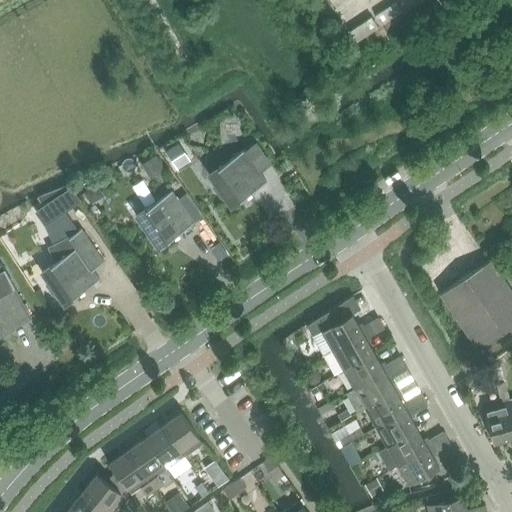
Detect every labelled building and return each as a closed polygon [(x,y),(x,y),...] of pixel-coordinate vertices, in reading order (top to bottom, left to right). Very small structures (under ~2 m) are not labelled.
[(339,0),(345,11),(360,4),(357,0),(339,0)] [(176,145),(166,152),(177,169),(187,162),(176,145)] [(266,182),(259,171),(245,151),(246,151),(245,150),(210,174),(210,173),(209,174),(217,186),(214,187),(221,197),(224,196),(232,207),(233,206),(232,206),(267,182),(266,181),(266,182)] [(156,155),(143,163),(153,178),(166,170),(156,155)] [(68,185),(37,197),(44,207),(48,205),(71,189),(68,185)] [(71,189),(48,205),(44,207),(38,212),(46,223),(79,200),(71,189)] [(138,214),(137,215),(159,248),(160,247),(195,223),(194,222),(193,222),(173,192),(173,191),(138,215),(138,214)] [(83,230),(82,229),(66,240),(50,248),(57,262),(43,271),(42,271),(50,283),(47,285),(54,295),(57,293),(64,304),(65,304),(65,303),(100,280),(99,279),(93,270),(105,262),(104,261),(103,261),(82,230),(83,230)] [(477,349),(511,325),(511,291),(491,259),(440,293),(477,349)] [(0,335),(31,318),(1,264),(0,264),(0,335)] [(334,310),(311,326),(308,328),(324,356),(363,333),(360,329),(352,314),(341,320),(334,310)] [(374,332),(384,327),(379,319),(370,324),(374,332)] [(363,333),(324,356),(335,375),(344,370),(374,352),(365,337),(374,332),(370,324),(360,329),(363,333)] [(355,389),(384,371),(382,368),(374,352),(344,370),(355,389)] [(396,370),(405,365),(401,357),(391,363),(396,370)] [(493,360),(486,365),(492,385),(496,384),(499,383),(495,367),(493,360)] [(357,413),(365,408),(395,391),(387,376),(396,370),(391,363),(382,368),(384,371),(355,389),(346,394),(357,413)] [(499,394),(507,392),(504,381),(499,383),(496,384),(499,394)] [(376,427),(406,410),(404,406),(395,391),(365,408),(376,427)] [(499,394),(501,405),(506,403),(511,426),(511,401),(510,402),(507,392),(499,394)] [(427,403),(423,395),(413,401),(417,409),(427,403)] [(376,427),(387,446),(417,429),(408,414),(417,409),(413,401),(404,406),(406,410),(376,427)] [(331,402),(318,410),(322,415),(334,408),(331,402)] [(493,443),(511,437),(511,426),(506,403),(501,405),(484,409),(493,443)] [(199,437),(181,412),(163,425),(184,456),(190,465),(198,459),(192,450),(202,444),(198,438),(199,437)] [(167,469),(184,456),(163,425),(145,438),(167,469)] [(361,428),(343,439),(346,444),(364,434),(361,428)] [(378,451),(389,470),(398,465),(428,448),(426,444),(417,429),(387,446),(378,451)] [(449,441),(444,434),(435,439),(439,447),(449,441)] [(157,475),(167,469),(145,438),(127,450),(155,490),(163,484),(157,475)] [(435,439),(426,444),(428,448),(398,465),(409,485),(439,468),(430,452),(439,447),(435,439)] [(147,496),(155,490),(127,450),(109,464),(126,488),(127,488),(132,494),(141,487),(147,496)] [(271,456),(263,462),(269,471),(277,465),(271,456)] [(218,486),(229,479),(222,470),(211,477),(218,486)] [(108,511),(125,511),(119,507),(126,498),(120,493),(121,493),(97,474),(83,491),(108,511)] [(232,484),(238,493),(247,486),(241,477),(232,484)] [(376,478),(365,484),(372,497),(384,490),(376,478)] [(238,493),(232,484),(223,490),(229,499),(238,493)] [(69,508),(74,511),(108,511),(83,491),(69,508)] [(179,494),(166,503),(172,511),(181,511),(188,507),(179,494)] [(429,511),(465,511),(461,496),(427,505),(429,511)] [(306,511),(298,501),(282,511),(306,511)] [(205,503),(197,508),(199,511),(210,511),(211,511),(205,503)]
